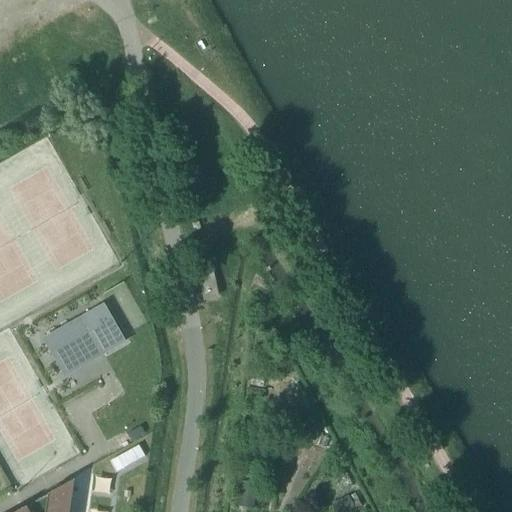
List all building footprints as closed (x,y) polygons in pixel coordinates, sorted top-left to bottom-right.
[(199,276),(204,300),(217,298),(212,273),(199,276)] [(47,340),(67,374),(101,354),(102,356),(124,343),(103,307),(81,319),(82,320),(47,340)] [(301,437),(314,442),(320,427),(307,422),(301,437)] [(116,458),(124,472),(136,465),(129,451),(116,458)] [(18,511),(70,511),(75,481),(18,511)] [(242,484),(239,507),(253,510),(256,486),(242,484)] [(348,498),(333,506),(336,511),(351,511),(354,511),(348,498)]
